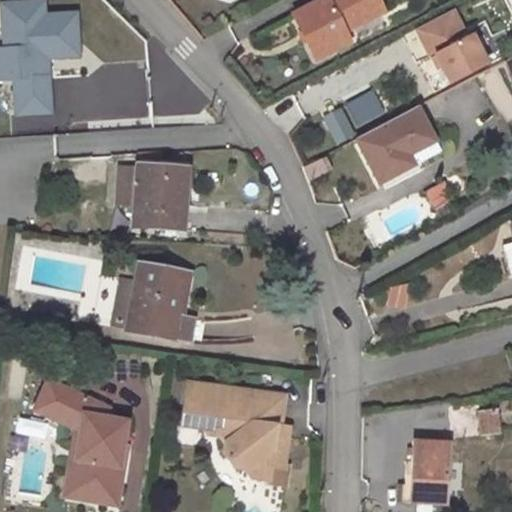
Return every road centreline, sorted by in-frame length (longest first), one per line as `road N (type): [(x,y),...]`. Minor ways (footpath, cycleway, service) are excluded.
road 1 (residential): [(127,0),(231,100),(268,148),(302,209),(345,383)]
road 2 (unknown): [(0,160),(268,148)]
road 3 (unknown): [(328,299),(511,202)]
road 4 (residential): [(345,383),(511,341)]
road 5 (residential): [(345,383),(346,511)]
